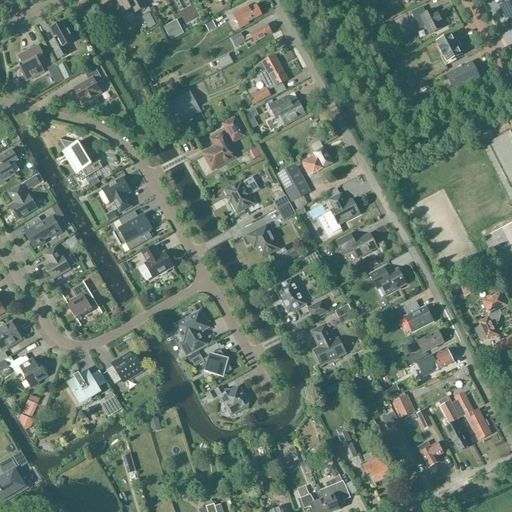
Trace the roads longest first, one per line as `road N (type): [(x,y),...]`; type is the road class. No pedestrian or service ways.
road 1 (unclassified): [(511,445),(272,0)]
road 2 (residential): [(206,279),(127,149),(91,126),(0,102)]
road 3 (residential): [(0,247),(53,335),(72,345),(92,345),(206,279)]
road 4 (residential): [(274,397),(206,279)]
